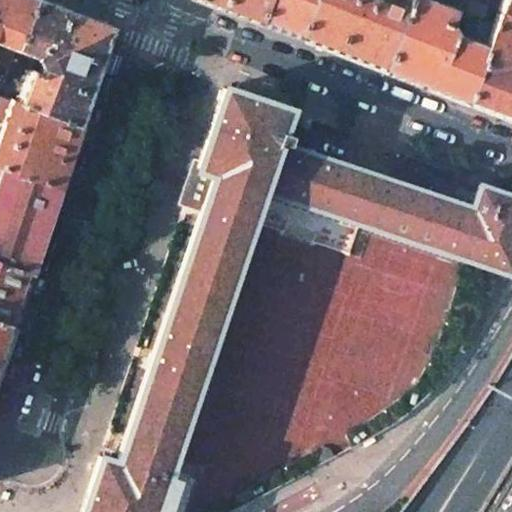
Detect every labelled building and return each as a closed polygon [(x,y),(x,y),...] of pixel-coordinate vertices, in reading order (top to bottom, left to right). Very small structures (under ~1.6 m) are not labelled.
[(0,0),(0,43),(14,49),(32,0),(0,0)] [(76,12),(44,0),(32,0),(14,49),(37,57),(41,66),(39,71),(31,69),(28,70),(16,101),(79,125),(93,83),(112,26),(76,12)] [(197,0),(258,23),(265,0),(197,0)] [(265,0),(258,23),(283,32),(297,38),(310,0),(265,0)] [(382,70),(406,0),(310,0),(297,38),(346,57),(382,70)] [(498,8),(475,0),(406,0),(382,70),(427,87),(465,102),(498,8)] [(475,0),(498,8),(500,0),(475,0)] [(511,0),(500,0),(498,8),(511,13),(511,0)] [(511,13),(498,8),(465,102),(489,111),(508,118),(511,105),(511,65),(503,63),(510,43),(511,43),(511,13)] [(285,108),(223,88),(197,166),(213,172),(116,461),(99,456),(80,511),(186,511),(200,471),(167,460),(259,187),(494,267),(509,272),(511,263),(511,196),(498,192),(498,191),(479,184),(471,207),(278,143),(282,133),(278,132),(285,108)] [(0,113),(5,116),(11,99),(0,94),(0,113)] [(16,101),(11,99),(5,116),(0,130),(0,164),(3,166),(58,187),(70,151),(79,125),(16,101)] [(58,187),(3,166),(0,173),(0,261),(29,272),(45,225),(58,187)] [(0,321),(11,325),(21,297),(29,272),(0,261),(0,321)] [(0,358),(11,325),(0,321),(0,358)]
